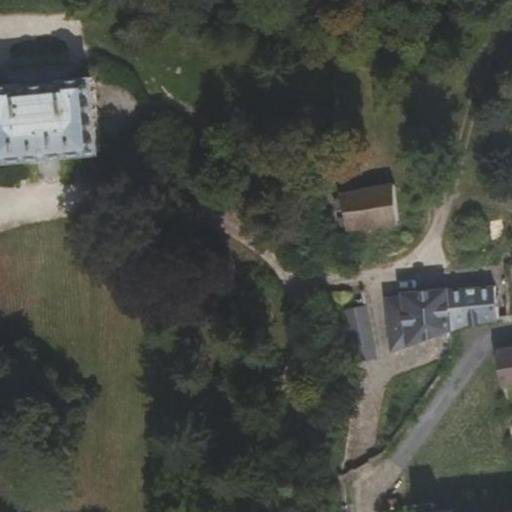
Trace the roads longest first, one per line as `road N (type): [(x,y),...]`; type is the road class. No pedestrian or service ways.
road 1 (residential): [(511,333),(475,355),(381,482),(370,511)]
road 2 (track): [(440,218),(488,44),(511,0)]
